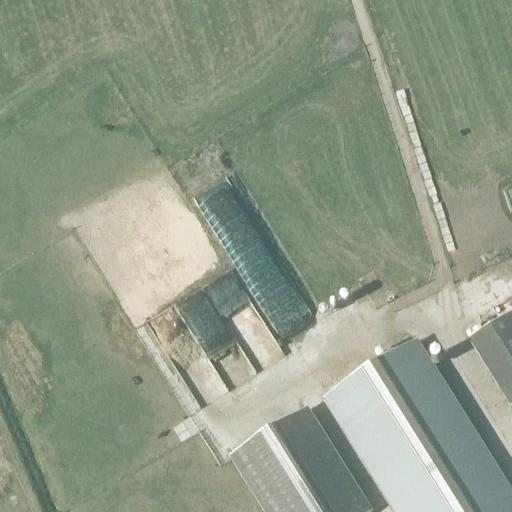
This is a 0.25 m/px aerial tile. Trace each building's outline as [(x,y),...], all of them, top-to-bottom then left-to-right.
[(262,306),(254,312),(269,330),(276,324),(262,306)] [(511,410),(511,315),(469,342),(511,410)] [(225,387),(273,359),(261,339),(240,351),(236,344),(209,359),(225,387)] [(511,511),(511,502),(413,345),(328,398),(340,417),(399,511),(511,511)] [(370,511),(308,411),(231,460),(263,511),(370,511)]
